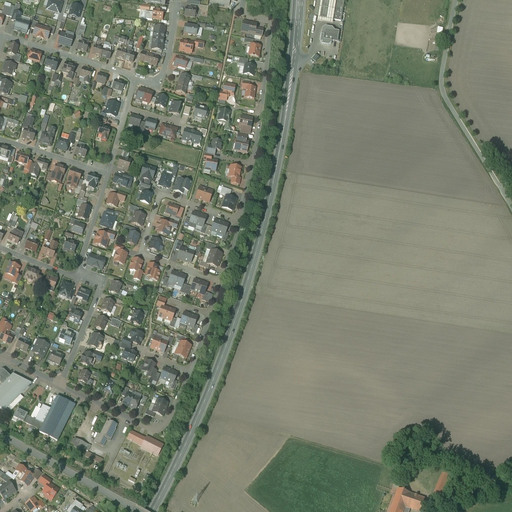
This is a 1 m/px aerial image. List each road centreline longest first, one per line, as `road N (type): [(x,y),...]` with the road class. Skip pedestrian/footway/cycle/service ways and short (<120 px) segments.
road 1 (primary): [(152,511),(217,370),(257,247),(287,104),(298,0)]
road 2 (residential): [(239,221),(160,195),(139,253),(221,282)]
road 3 (unclassified): [(511,211),(442,92),(455,0)]
road 4 (residential): [(0,434),(136,511)]
road 5 (residential): [(3,36),(135,78)]
road 6 (residential): [(59,384),(100,287),(74,277)]
road 7 (residential): [(243,0),(244,14),(269,28),(260,113)]
